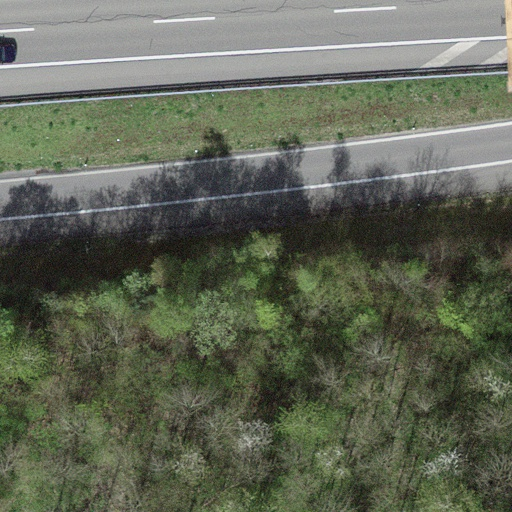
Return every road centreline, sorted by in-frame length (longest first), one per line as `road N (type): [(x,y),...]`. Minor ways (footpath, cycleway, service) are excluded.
road 1 (motorway): [(0,207),(511,148)]
road 2 (motorway): [(0,33),(511,1)]
